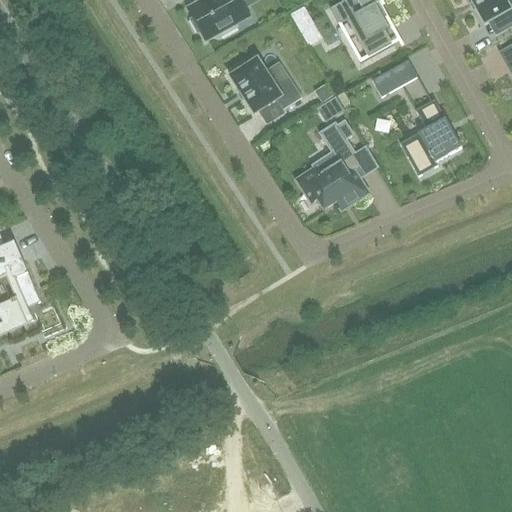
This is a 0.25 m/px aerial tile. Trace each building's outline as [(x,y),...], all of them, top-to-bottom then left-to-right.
[(198,0),(201,5),(190,11),(194,19),(191,21),(198,34),(201,32),(206,40),(218,34),(221,38),(237,29),(235,24),(248,17),(238,0),(198,0)] [(362,0),(360,2),(358,0),(348,0),(330,10),(340,27),(348,22),(368,60),(393,46),(386,32),(389,30),(384,20),(388,18),(380,4),(381,4),(380,2),(379,3),(377,0),(362,0)] [(486,25),(488,24),(505,15),(511,27),(511,0),(508,0),(505,2),(504,0),(470,0),(472,3),(476,12),(477,12),(484,24),(483,25),(485,27),(486,26),(486,25)] [(299,31),(312,24),(303,9),(291,16),(299,31)] [(511,48),(500,55),(511,75),(511,48)] [(276,103),(282,113),(302,100),(290,80),(275,89),(258,61),(247,67),(244,64),(231,73),(233,76),(230,78),(255,116),(276,103)] [(382,100),(418,79),(408,62),(372,82),(382,100)] [(315,93),(322,105),(334,97),(327,86),(315,93)] [(345,94),(338,98),(344,109),(351,105),(345,94)] [(329,103),(337,117),(344,112),(336,99),(329,103)] [(416,112),(426,131),(418,135),(424,146),(406,156),(419,179),(438,168),(436,164),(462,150),(435,101),(416,112)] [(342,212),(351,206),(368,195),(356,177),(365,170),(347,141),(354,137),(345,122),(338,127),(336,124),(319,135),(339,166),(321,178),(316,171),(298,183),(312,205),(318,201),(324,212),(337,204),(342,212)] [(33,289),(34,289),(23,263),(20,264),(17,257),(12,245),(2,249),(0,243),(0,273),(3,272),(4,272),(5,272),(6,276),(5,276),(6,278),(7,277),(17,300),(0,306),(0,316),(2,320),(6,328),(24,320),(27,326),(28,326),(26,320),(31,318),(27,310),(28,309),(23,298),(35,293),(33,289)]
